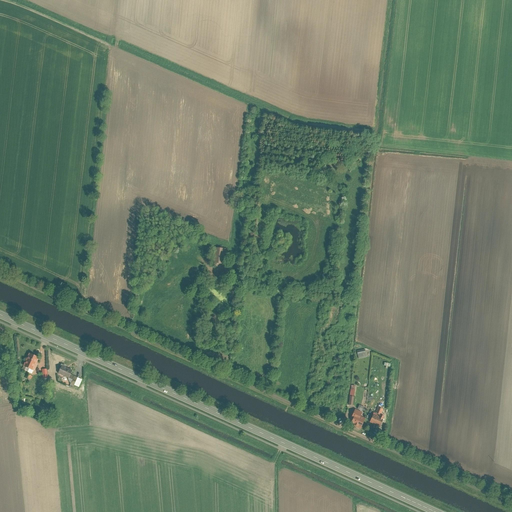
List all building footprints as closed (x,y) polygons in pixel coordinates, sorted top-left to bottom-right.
[(215,263),(223,264),(222,267),(226,267),(228,249),(217,248),(215,263)] [(40,358),(31,354),(25,367),(35,371),(40,358)] [(72,373),(61,368),(57,377),(69,382),(67,386),(74,389),(78,379),(71,376),(72,373)] [(355,409),(352,416),(359,419),(360,416),(362,412),(355,409)] [(378,416),(372,414),(369,422),(379,427),(385,416),(379,414),(378,416)] [(359,419),(354,417),(350,425),(361,429),(365,419),(360,416),(359,419)]
